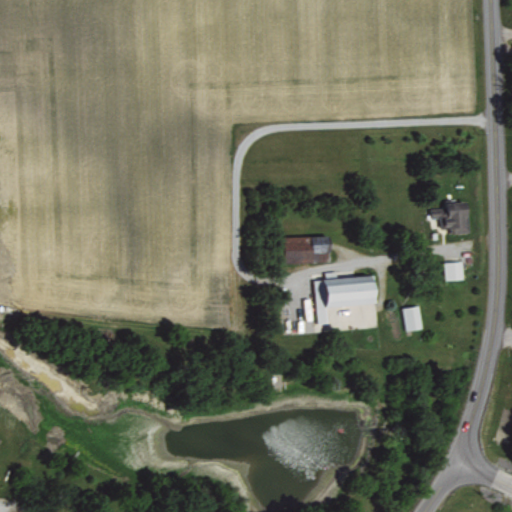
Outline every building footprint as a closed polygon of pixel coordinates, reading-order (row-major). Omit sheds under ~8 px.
[(468,232),(467,200),(445,200),(445,207),(431,207),(431,222),(439,222),(439,227),(449,227),(449,232),(468,232)] [(285,261),(330,259),(329,241),(313,242),(313,235),(283,237),(285,261)] [(444,279),(463,278),(462,260),(443,261),(444,279)] [(315,323),(326,322),(325,305),(374,303),(373,275),(313,278),(315,323)] [(403,329),(420,328),(418,304),(401,306),(403,329)]
